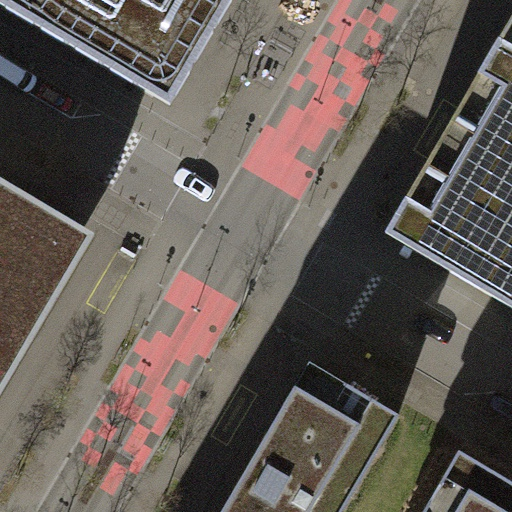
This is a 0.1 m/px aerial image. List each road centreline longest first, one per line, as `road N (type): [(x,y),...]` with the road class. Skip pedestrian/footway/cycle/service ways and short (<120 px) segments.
road 1 (residential): [(244,235),(78,511)]
road 2 (residential): [(244,235),(511,394)]
road 3 (residential): [(0,92),(244,235)]
road 4 (residential): [(385,0),(244,235)]
